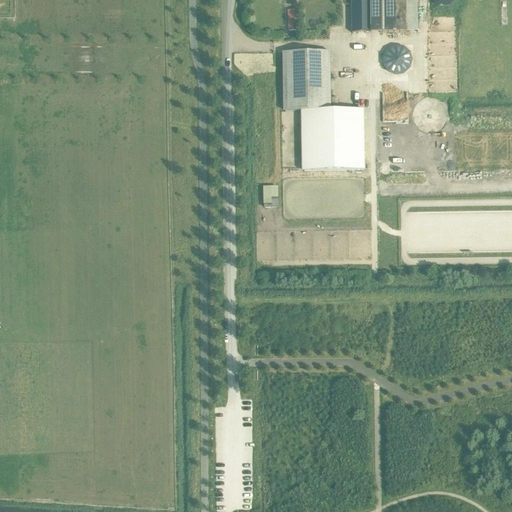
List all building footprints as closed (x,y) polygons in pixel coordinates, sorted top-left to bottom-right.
[(350,0),(351,33),(417,32),(417,0),(350,0)] [(433,0),(435,3),(437,6),(440,8),(443,9),(447,8),(450,6),(452,3),(453,0),(433,0)] [(295,10),(287,11),(288,31),(296,31),(295,18),(295,10)] [(302,12),(303,40),(315,40),(315,12),(302,12)] [(318,12),(318,35),(327,35),(326,12),(318,12)] [(284,53),(285,112),(300,111),(301,172),(363,171),(363,110),(331,111),(330,52),(284,53)] [(139,350),(116,350),(116,385),(139,385),(139,350)]
